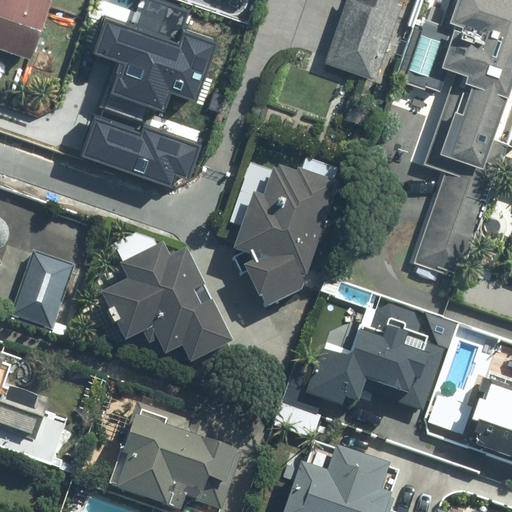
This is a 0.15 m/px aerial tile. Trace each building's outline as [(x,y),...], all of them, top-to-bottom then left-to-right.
[(50,0),(0,0),(0,48),(31,59),(50,0)] [(347,0),(326,62),(375,79),(401,0),(347,0)] [(511,76),(511,0),(456,0),(448,28),(423,20),(404,81),(438,92),(447,63),(461,67),(432,160),(449,165),(417,264),(458,277),(497,152),(489,149),(511,76)] [(121,50),(110,82),(161,100),(167,84),(189,92),(210,35),(180,24),(175,37),(102,11),(92,40),(121,50)] [(355,94),(346,120),(368,128),(378,103),(355,94)] [(94,109),(81,144),(168,175),(172,165),(183,169),(194,137),(140,118),(137,124),(94,109)] [(302,293),(339,183),(296,169),(295,173),(279,167),(277,171),(249,162),(228,224),(239,228),(231,252),(239,255),(232,258),(241,275),(245,272),(264,312),(302,293)] [(0,248),(6,246),(9,238),(8,230),(0,222),(0,248)] [(169,256),(163,245),(118,266),(126,282),(100,294),(124,344),(142,335),(148,346),(155,342),(163,358),(181,349),(190,366),(234,345),(187,248),(169,256)] [(76,265),(32,250),(9,318),(53,332),(76,265)] [(429,338),(418,334),(420,326),(414,314),(389,305),(375,312),(369,328),(360,325),(351,352),(325,344),(323,351),(319,350),(303,398),(342,411),(345,403),(360,408),(368,386),(408,399),(414,383),(419,385),(430,355),(424,353),(429,338)] [(61,401),(31,391),(39,370),(0,356),(0,449),(50,466),(67,419),(56,415),(61,401)] [(511,391),(481,381),(461,440),(475,445),(474,450),(511,462),(511,391)] [(225,487),(237,453),(202,440),(207,427),(135,402),(105,489),(171,511),(181,511),(185,500),(200,505),(208,481),(225,487)] [(383,489),(392,466),(336,447),(335,451),(312,444),(304,466),(298,464),(281,511),(387,511),(394,493),(383,489)]
